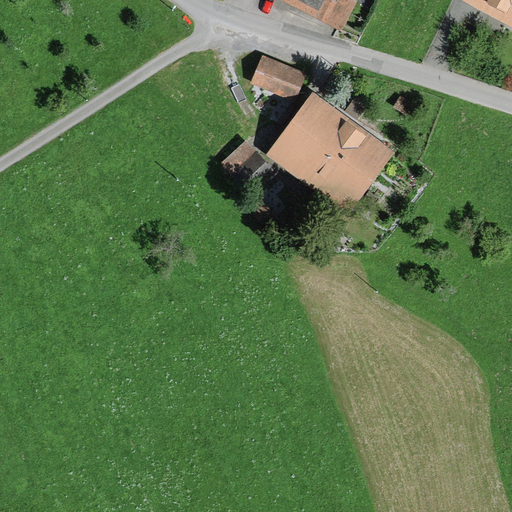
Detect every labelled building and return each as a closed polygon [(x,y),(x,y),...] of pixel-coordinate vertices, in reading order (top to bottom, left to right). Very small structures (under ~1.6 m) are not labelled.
[(348,0),(291,0),(318,13),(321,7),(340,16),(348,0)] [(511,0),(463,0),(462,4),(511,30),(511,0)] [(296,103),(308,75),(261,56),(249,84),(296,103)] [(387,95),(373,88),(366,102),(379,109),(387,95)] [(349,218),(395,155),(311,94),(265,157),(349,218)] [(254,196),(278,173),(246,140),(219,165),(251,199),(254,196)] [(278,220),(254,196),(251,199),(243,206),(267,231),(278,220)]
